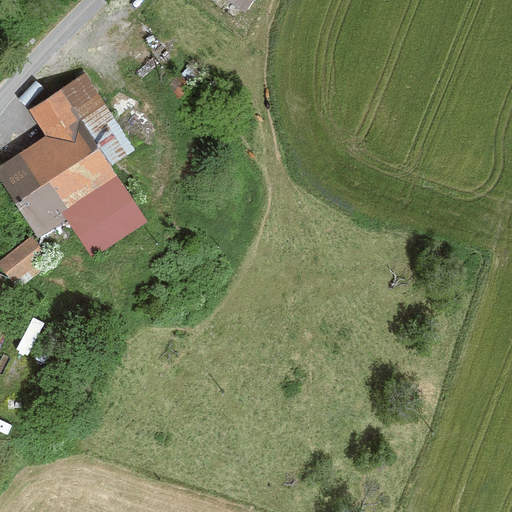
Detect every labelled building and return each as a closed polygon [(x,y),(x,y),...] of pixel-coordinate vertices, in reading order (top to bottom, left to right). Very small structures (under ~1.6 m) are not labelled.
[(244,0),(214,0),(236,13),(244,0)] [(83,71),(61,84),(110,163),(131,149),(83,71)] [(61,84),(23,106),(44,139),(0,167),(0,177),(32,227),(60,210),(89,256),(146,219),(110,163),(61,84)] [(31,256),(45,245),(35,232),(0,259),(0,261),(17,283),(39,266),(31,256)] [(0,322),(9,303),(0,298),(0,322)] [(29,354),(51,359),(58,323),(36,319),(29,354)]
